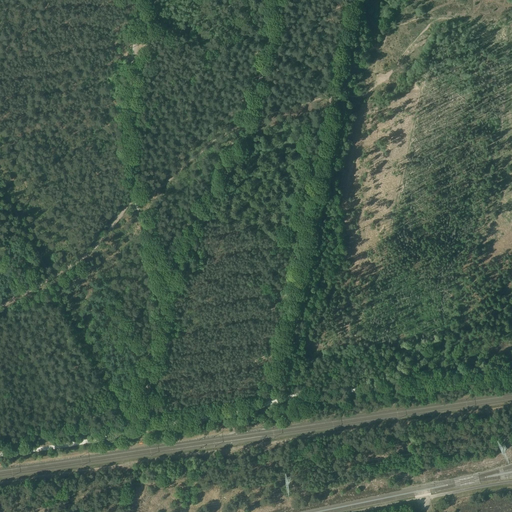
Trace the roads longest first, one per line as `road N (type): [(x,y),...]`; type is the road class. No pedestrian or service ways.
road 1 (unclassified): [(0,453),(306,393),(511,380)]
road 2 (track): [(353,0),(269,370),(269,401)]
road 3 (track): [(269,393),(0,446)]
road 4 (track): [(274,17),(191,72),(126,130)]
road 5 (track): [(165,288),(242,125)]
road 6 (track): [(50,279),(126,424)]
road 7 (track): [(165,288),(146,428)]
road 8 (track): [(138,196),(91,249),(50,279)]
